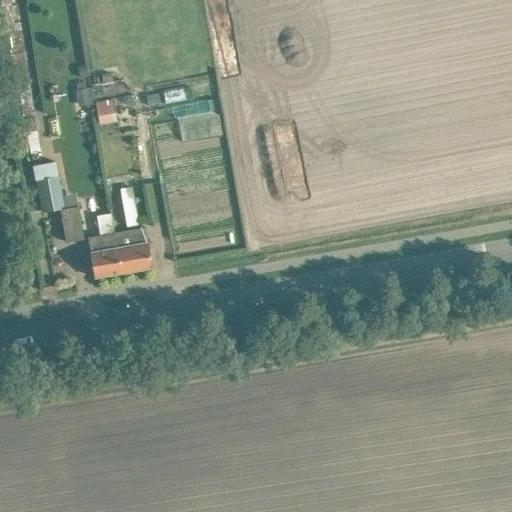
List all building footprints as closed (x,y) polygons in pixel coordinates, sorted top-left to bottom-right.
[(127,13),(107,16),(109,28),(129,25),(127,13)] [(87,76),(85,65),(77,66),(79,78),(87,76)] [(198,70),(177,71),(178,82),(198,81),(198,70)] [(101,74),(103,83),(112,81),(111,72),(101,74)] [(38,129),(30,81),(18,84),(14,84),(18,105),(20,105),(23,118),(22,118),(25,132),(26,132),(30,155),(40,153),(36,130),(38,129)] [(75,83),(77,89),(75,90),(78,106),(91,103),(88,87),(85,88),(84,81),(75,83)] [(100,102),(96,102),(100,124),(117,121),(113,99),(109,100),(107,88),(98,90),(100,102)] [(193,99),(194,118),(232,116),(231,97),(193,99)] [(45,147),(50,160),(72,153),(67,140),(45,147)] [(61,195),(55,161),(33,165),(42,212),(61,208),(67,242),(85,239),(76,192),(61,195)] [(132,168),(139,206),(150,203),(143,165),(132,168)] [(132,186),(120,188),(127,227),(139,224),(132,186)] [(97,215),(101,235),(88,237),(95,277),(152,267),(145,227),(115,232),(112,212),(97,215)]
